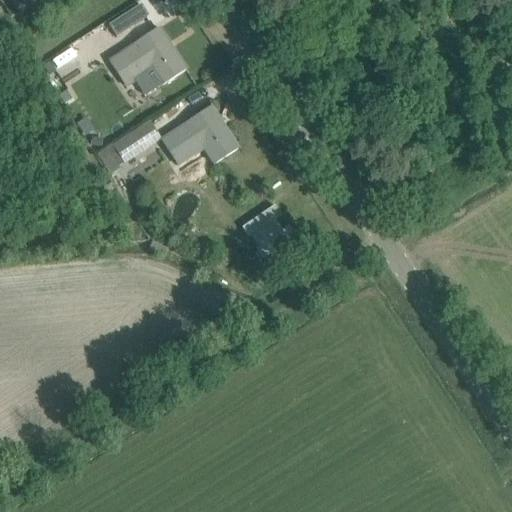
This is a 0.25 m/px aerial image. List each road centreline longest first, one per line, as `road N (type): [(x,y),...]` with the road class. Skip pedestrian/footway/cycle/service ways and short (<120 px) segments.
road 1 (tertiary): [(511,426),(228,0)]
road 2 (track): [(391,245),(0,495)]
